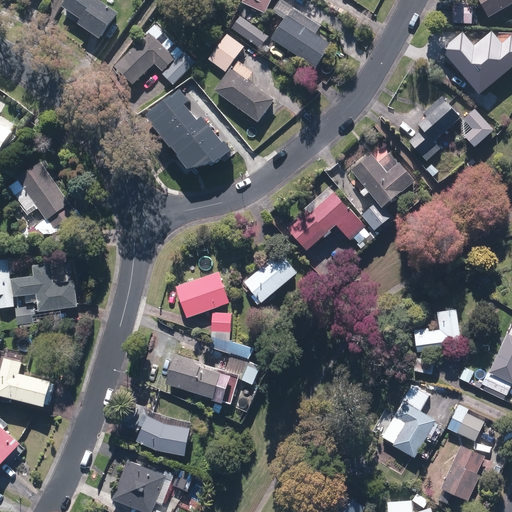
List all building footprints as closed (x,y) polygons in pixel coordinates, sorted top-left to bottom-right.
[(117,10),(101,0),(67,0),(61,9),(79,22),(81,20),(101,34),(117,10)] [(244,0),(244,1),(267,11),(272,0),(244,0)] [(511,0),(482,0),(491,14),(511,0)] [(473,4),(454,4),(454,22),(473,22),(473,4)] [(288,12),(274,35),(299,51),(296,56),(305,62),(308,57),(317,62),(332,40),(288,12)] [(240,17),(230,29),(258,50),(267,38),(240,17)] [(181,49),(156,23),(116,60),(134,79),(157,57),(165,65),(169,61),(183,76),(198,63),(183,47),(181,49)] [(494,64),(463,29),(443,46),(473,82),(494,64)] [(246,42),(230,31),(213,56),(229,67),(246,42)] [(256,69),(239,58),(217,90),(259,119),(275,96),(250,78),(256,69)] [(440,134),(460,115),(440,94),(424,110),(428,115),(420,123),(424,127),(412,138),(432,158),(439,151),(440,134)] [(212,118),(179,95),(167,111),(172,115),(167,123),(180,132),(177,137),(191,147),(212,118)] [(493,125),(475,107),(466,117),(469,119),(464,124),(470,130),(467,133),(477,142),(493,125)] [(370,155),(349,172),(363,190),(358,194),(362,199),(368,194),(380,209),(412,184),(397,164),(385,174),(370,155)] [(43,160),(23,173),(28,181),(26,182),(28,184),(21,189),(27,197),(35,192),(55,223),(76,209),(43,160)] [(431,164),(424,171),(432,179),(439,172),(431,164)] [(364,228),(327,191),(287,230),(309,252),(335,226),(351,241),(364,228)] [(387,220),(375,205),(360,217),(373,232),(387,220)] [(299,269),(281,248),(246,278),(257,290),(254,293),(261,302),(279,286),(282,289),(296,277),(293,274),(299,269)] [(39,291),(39,302),(77,300),(76,282),(54,284),(52,252),(35,253),(37,272),(18,274),(19,293),(39,291)] [(9,255),(0,256),(0,300),(15,298),(9,255)] [(189,315),(232,299),(221,269),(204,276),(203,273),(183,280),(184,283),(178,285),(189,315)] [(90,270),(78,270),(78,284),(90,284),(90,270)] [(462,346),(460,305),(440,306),(441,324),(420,325),(421,348),(462,346)] [(210,338),(229,343),(230,314),(211,313),(210,338)] [(511,331),(509,330),(492,367),(511,375),(511,331)] [(229,343),(210,338),(210,349),(215,351),(213,356),(227,361),(229,355),(247,361),(251,350),(229,343)] [(34,344),(23,341),(19,354),(30,357),(34,344)] [(10,352),(0,387),(0,390),(48,404),(55,378),(23,369),(26,357),(10,352)] [(171,362),(171,381),(215,393),(215,396),(234,401),(241,374),(242,370),(224,365),(201,362),(202,356),(176,352),(175,363),(171,362)] [(434,361),(414,359),(412,374),(432,376),(434,361)] [(474,372),(464,367),(458,380),(469,384),(474,372)] [(431,394),(414,385),(398,412),(409,418),(394,442),(415,454),(438,416),(424,408),(431,394)] [(190,423),(172,422),(171,415),(133,400),(125,421),(143,428),(139,437),(162,447),(189,448),(190,423)] [(487,417),(468,409),(459,429),(477,437),(487,417)] [(0,462),(21,438),(0,420),(0,462)] [(486,458),(460,447),(444,483),(470,494),(486,458)] [(151,511),(167,474),(130,459),(114,498),(147,511),(151,511)] [(363,511),(368,502),(343,489),(330,511),(363,511)] [(415,511),(415,497),(390,499),(390,511),(415,511)]
